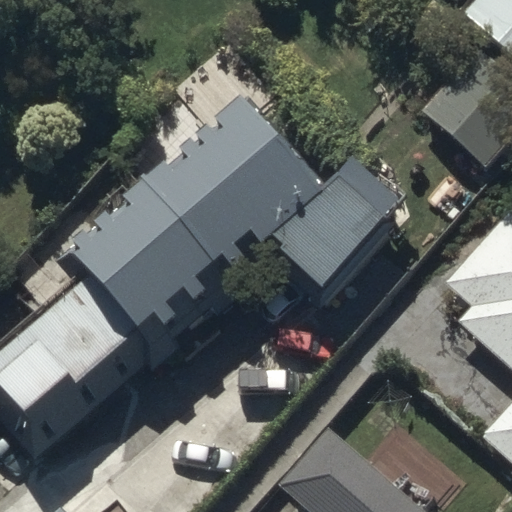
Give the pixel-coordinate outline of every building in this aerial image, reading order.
[(511,0),(481,0),(474,10),(511,41),(511,0)] [(511,68),(482,41),(420,108),(485,167),(511,138),(511,68)] [(155,343),(275,237),(325,282),(384,216),(342,178),(327,192),(242,96),(69,247),(83,263),(0,335),(0,369),(41,416),(141,328),(155,343)] [(511,224),(510,223),(447,294),(470,314),(460,325),(511,370),(511,407),(482,440),(511,466),(511,224)] [(444,511),(457,498),(393,441),(359,480),(334,458),(285,511),(444,511)]
